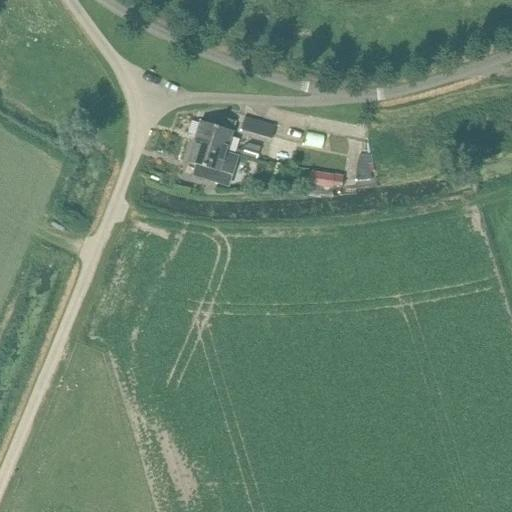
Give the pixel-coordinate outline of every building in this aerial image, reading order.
[(240,131),(271,139),(275,126),(245,117),(240,131)] [(200,122),(193,143),(226,153),(232,132),(230,132),(233,122),(220,118),(217,128),(200,122)] [(187,163),(195,166),(192,176),(227,187),(236,157),(226,153),(193,143),(187,163)] [(357,163),(355,181),(371,179),(370,173),(368,165),(368,164),(371,164),(372,164),(371,155),(369,155),(360,154),(357,163)] [(311,171),(310,184),(332,187),(332,186),(341,187),(343,175),(311,171)]
